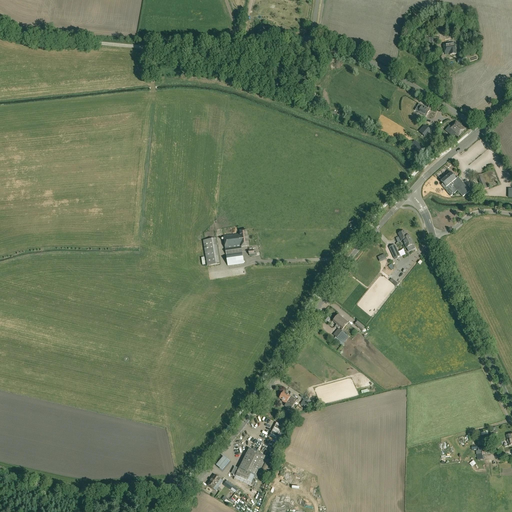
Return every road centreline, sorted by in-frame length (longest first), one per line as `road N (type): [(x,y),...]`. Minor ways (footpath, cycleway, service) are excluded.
road 1 (secondary): [(171,511),(248,416),(345,263),(411,190)]
road 2 (unclassified): [(310,40),(276,37),(192,52),(26,36),(0,25)]
road 3 (unclassified): [(478,131),(386,69),(310,40)]
road 4 (tertiary): [(511,405),(433,238)]
